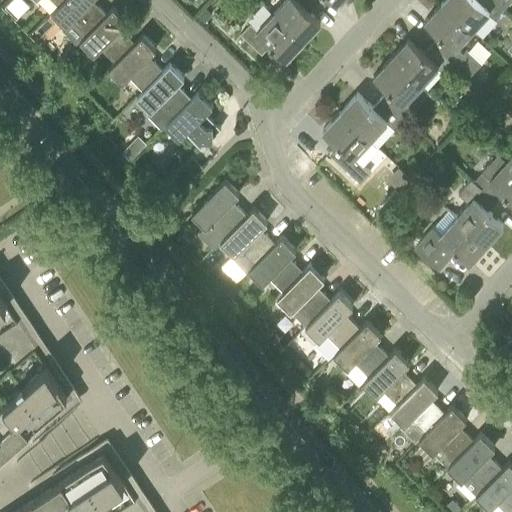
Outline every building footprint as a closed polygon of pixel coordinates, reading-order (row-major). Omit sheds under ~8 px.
[(86,31),(106,11),(94,0),(60,0),(58,3),(51,10),(66,24),(72,18),(86,31)] [(281,0),(272,10),(303,38),(320,20),(310,10),(318,1),(316,0),(281,0)] [(432,42),(453,62),(468,76),(482,61),(467,47),(463,51),(456,46),(473,28),(441,0),(424,19),(440,33),(432,42)] [(495,17),(504,7),(497,0),(441,0),(473,28),(489,11),(495,17)] [(114,60),(134,39),(120,26),(127,18),(113,4),(106,11),(86,31),(80,38),(94,52),(100,46),(114,60)] [(286,57),(303,38),(272,10),(257,27),(250,21),(240,32),(262,52),(270,43),(286,57)] [(143,88),(163,68),(149,54),(156,46),(141,32),(134,39),(114,60),(108,66),(122,80),(129,74),(143,88)] [(444,72),(453,62),(432,42),(423,50),(408,36),(391,55),(422,83),(438,66),(444,72)] [(381,96),(402,116),(411,106),(405,101),(422,83),(391,55),(374,73),(389,87),(381,96)] [(164,121),(191,96),(177,82),(184,75),(170,60),(163,68),(143,88),(136,94),(151,108),(147,112),(160,124),(164,121)] [(213,137),(213,134),(221,125),(205,110),(213,103),(211,101),(211,90),(200,90),(198,89),(191,96),(164,121),(179,136),(185,130),(201,145),(209,138),(213,137)] [(393,126),(402,116),(381,96),(373,105),(357,91),(340,110),(371,138),(387,121),(393,126)] [(360,180),(370,170),(355,155),(371,138),(340,110),(323,128),(338,142),(329,152),(360,180)] [(511,197),(511,163),(505,157),(489,175),(483,170),(474,180),(496,199),(504,191),(511,197)] [(212,246),(220,238),(246,212),(232,198),(239,190),(225,176),(192,210),(205,224),(198,231),(212,246)] [(455,213),(486,241),(503,222),(488,208),(496,199),(474,180),(471,177),(458,191),(468,199),(455,213)] [(255,260),(275,240),(260,226),(268,219),(253,205),(246,212),(220,238),(234,252),(241,246),(255,260)] [(469,260),(486,241),(455,213),(439,232),(432,226),(415,245),(437,265),(454,246),(469,260)] [(283,288),(303,268),(289,254),(296,247),(282,233),(275,240),(255,260),(248,267),(262,281),(269,274),(283,288)] [(233,254),(224,264),(239,277),(248,267),(233,254)] [(305,323),(332,296),(317,282),(324,275),(310,261),(303,268),(283,288),(277,294),(305,323)] [(340,344),(360,325),(346,310),(353,303),(339,289),(332,296),(305,323),(319,337),(326,330),(340,344)] [(6,290),(0,294),(0,308),(13,300),(6,290)] [(13,300),(0,308),(0,323),(19,310),(13,300)] [(19,310),(0,323),(0,337),(26,321),(19,310)] [(368,373),(388,353),(374,339),(381,331),(367,317),(360,325),(340,344),(333,351),(347,365),(354,358),(368,373)] [(26,321),(0,337),(0,342),(5,349),(33,331),(26,321)] [(33,331),(5,349),(11,359),(39,341),(33,331)] [(39,341),(11,359),(18,369),(46,351),(39,341)] [(396,401),(417,381),(402,367),(410,360),(395,345),(388,353),(368,373),(362,379),(376,393),(382,387),(396,401)] [(46,351),(18,369),(25,379),(53,361),(46,351)] [(55,406),(67,396),(46,365),(31,378),(17,390),(5,401),(30,429),(42,418),(55,406)] [(425,429),(445,409),(431,395),(438,388),(424,374),(417,381),(396,401),(390,407),(404,421),(411,415),(425,429)] [(0,428),(13,444),(30,429),(5,401),(0,405),(0,428)] [(454,457),(473,437),(459,423),(466,416),(452,402),(445,409),(425,429),(418,436),(432,450),(439,443),(454,457)] [(0,455),(13,444),(0,428),(0,455)] [(482,485),(502,465),(488,451),(495,444),(481,430),(473,437),(454,457),(446,464),(460,478),(468,471),(482,485)] [(113,491),(124,483),(104,452),(92,459),(82,466),(77,469),(61,480),(82,511),(98,501),(113,491)] [(509,511),(511,511),(511,461),(509,458),(502,465),(482,485),(476,491),(490,506),(496,499),(509,511)] [(130,478),(102,497),(109,507),(137,488),(130,478)] [(56,511),(80,511),(82,511),(61,480),(43,492),(56,511)] [(137,488),(109,507),(112,511),(122,511),(144,498),(137,488)] [(30,511),(56,511),(43,492),(25,504),(30,511)] [(144,498),(122,511),(144,511),(150,508),(144,498)]
